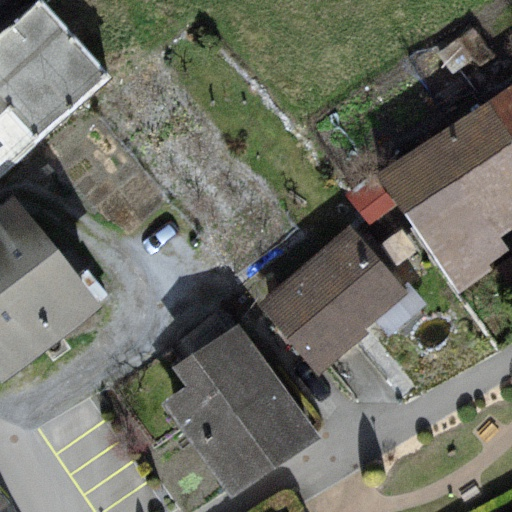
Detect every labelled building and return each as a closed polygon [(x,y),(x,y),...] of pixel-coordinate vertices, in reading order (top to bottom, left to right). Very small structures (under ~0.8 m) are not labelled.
[(50,0),(38,0),(0,31),(0,173),(115,80),(50,0)] [(511,92),(381,184),(446,275),(511,228),(511,92)] [(22,206),(0,222),(0,380),(2,383),(100,312),(22,206)] [(347,230),(264,304),(322,369),(405,295),(347,230)] [(511,259),(493,271),(511,303),(511,259)] [(186,387),(168,400),(240,503),(321,446),(236,326),(174,370),(186,387)]
